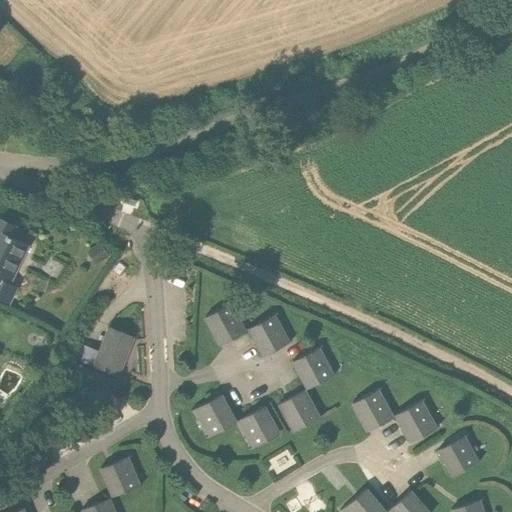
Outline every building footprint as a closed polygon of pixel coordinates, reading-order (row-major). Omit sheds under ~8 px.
[(0,300),(9,304),(18,286),(10,282),(28,244),(11,234),(15,226),(0,218),(0,300)] [(108,256),(99,241),(86,250),(95,265),(108,256)] [(205,316),(220,344),(241,333),(226,305),(205,316)] [(269,316),(248,328),(263,355),(285,344),(269,316)] [(117,376),(132,337),(108,327),(93,366),(117,376)] [(328,377),(314,349),(292,360),(307,388),(328,377)] [(116,380),(93,371),(85,389),(109,398),(116,380)] [(352,403),(367,430),(388,419),(373,391),(352,403)] [(314,419),(299,392),(278,403),(294,431),(314,419)] [(234,422),(219,395),(198,406),(213,434),(234,422)] [(416,402),(395,414),(411,441),(432,430),(416,402)] [(242,417),(242,418),(257,445),(278,434),(262,406),(242,417)] [(473,464),(459,437),(438,449),(452,475),(473,464)] [(135,487),(122,458),(100,467),(113,496),(135,487)] [(383,511),(364,489),(346,504),(352,511),(383,511)] [(426,511),(409,491),(391,507),(395,511),(426,511)] [(109,511),(104,499),(82,509),(83,511),(109,511)] [(473,501),(461,505),(451,509),(452,511),(477,511),(477,509),(473,501)]
